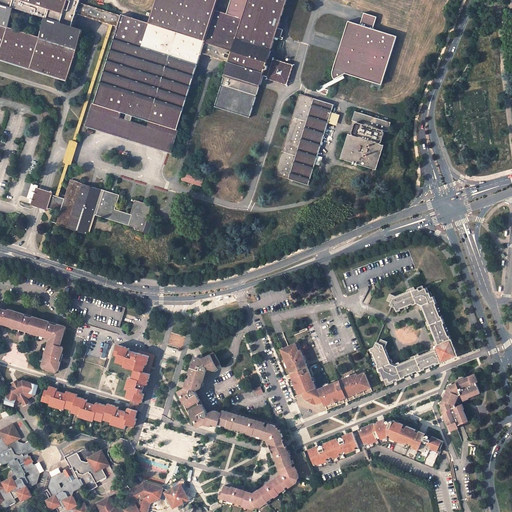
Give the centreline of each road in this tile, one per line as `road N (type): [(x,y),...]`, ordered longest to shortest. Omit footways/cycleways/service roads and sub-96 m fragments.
road 1 (tertiary): [(30,265),(131,295),(184,298),(237,288)]
road 2 (tertiary): [(234,279),(133,286),(33,256)]
road 3 (tertiary): [(457,247),(502,372)]
